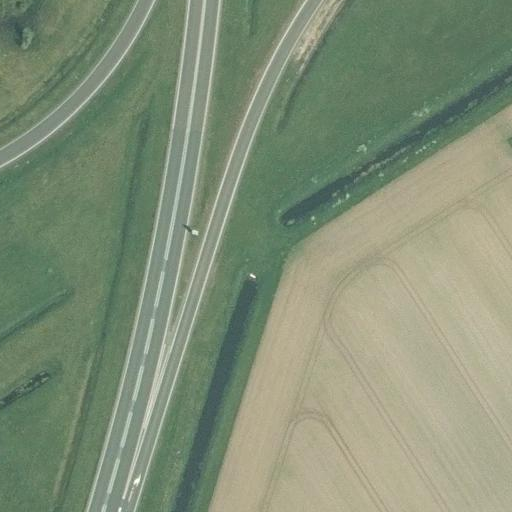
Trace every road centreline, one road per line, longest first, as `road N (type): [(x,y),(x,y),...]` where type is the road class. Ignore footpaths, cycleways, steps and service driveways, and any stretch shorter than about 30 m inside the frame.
road 1 (trunk): [(107,498),(177,352),(256,112),(315,0)]
road 2 (trunk): [(107,498),(165,261),(204,0)]
road 3 (trunk): [(145,0),(86,92),(0,159)]
